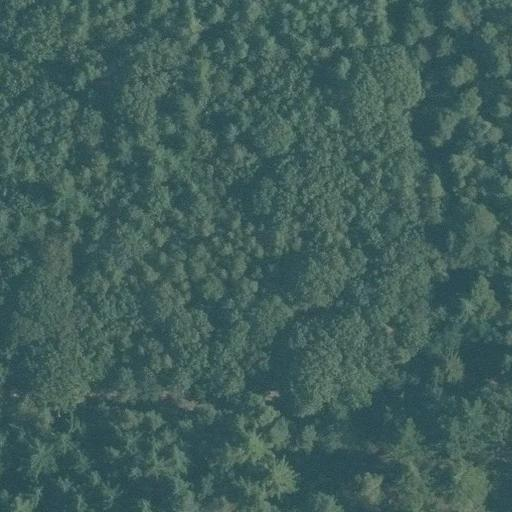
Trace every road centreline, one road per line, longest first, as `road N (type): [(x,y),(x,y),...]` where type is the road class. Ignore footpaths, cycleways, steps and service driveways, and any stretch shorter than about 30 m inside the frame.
road 1 (tertiary): [(0,407),(511,405)]
road 2 (track): [(417,327),(389,0)]
